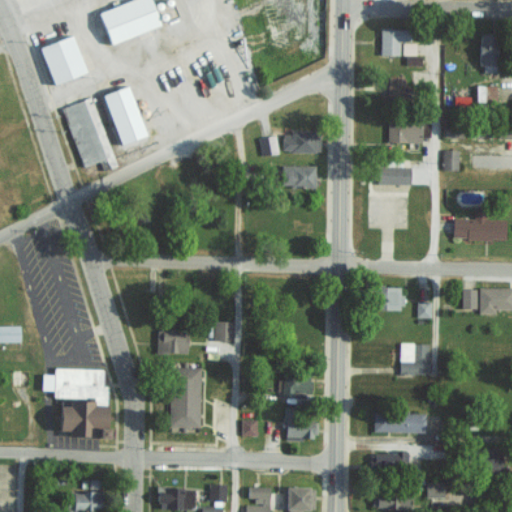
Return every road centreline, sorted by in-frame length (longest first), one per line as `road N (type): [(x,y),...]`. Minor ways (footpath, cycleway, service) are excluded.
road 1 (residential): [(131,511),(132,406),(124,368),(0,5)]
road 2 (secondary): [(333,511),(342,0)]
road 3 (residential): [(511,269),(88,259)]
road 4 (residential): [(66,199),(323,75),(340,75)]
road 5 (residential): [(335,464),(133,457)]
road 6 (tertiary): [(511,9),(342,8)]
road 7 (residential): [(133,457),(0,452)]
